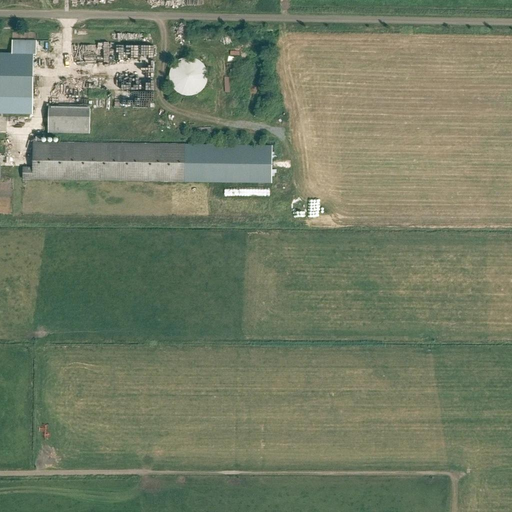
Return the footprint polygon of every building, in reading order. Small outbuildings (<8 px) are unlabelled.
[(0,113),(32,115),(34,55),(34,52),(36,52),(37,42),(13,41),(13,55),(0,54),(0,113)] [(170,72),(169,77),(170,82),(172,87),(175,91),(179,94),(184,96),(189,96),(193,96),(198,94),(202,91),(205,87),(207,82),(208,77),(207,72),(205,68),(202,64),(198,61),(193,59),(189,58),(183,59),(179,61),(175,63),(172,68),(170,72)] [(153,63),(138,62),(137,72),(152,73),(153,63)] [(89,135),(90,104),(74,104),(74,105),(48,104),(48,134),(89,135)] [(22,168),(22,180),(273,184),(273,146),(33,143),(32,168),(22,168)]
